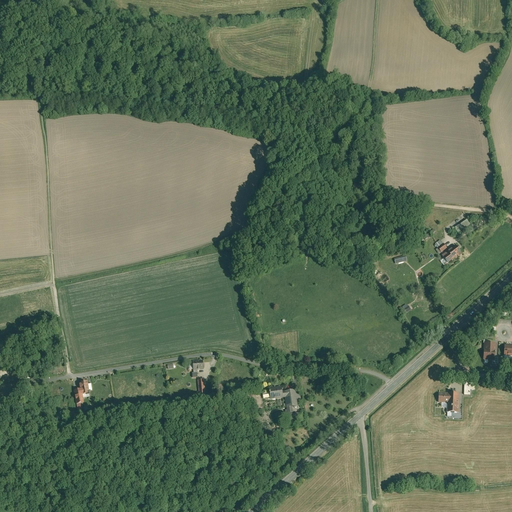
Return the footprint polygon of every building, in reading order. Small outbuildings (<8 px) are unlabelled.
[(457,232),(470,225),(468,220),(454,227),(457,232)] [(446,253),(445,251),(447,250),(444,247),(438,251),(440,255),(442,257),(437,261),(442,268),(447,264),(448,266),(461,257),(454,247),(446,253)] [(496,344),(485,343),(484,359),(495,360),(496,344)] [(79,383),(80,390),(75,391),(78,412),(82,411),(81,404),(84,404),(83,396),(88,395),(87,391),(89,391),(88,382),(79,383)] [(464,382),(464,395),(470,395),(470,389),(474,389),(474,382),(464,382)] [(281,387),(270,389),(271,400),(285,398),(287,416),(292,415),(291,408),(297,408),(294,391),(282,393),(281,387)] [(458,414),(458,394),(438,393),(437,403),(446,404),(445,413),(458,414)]
